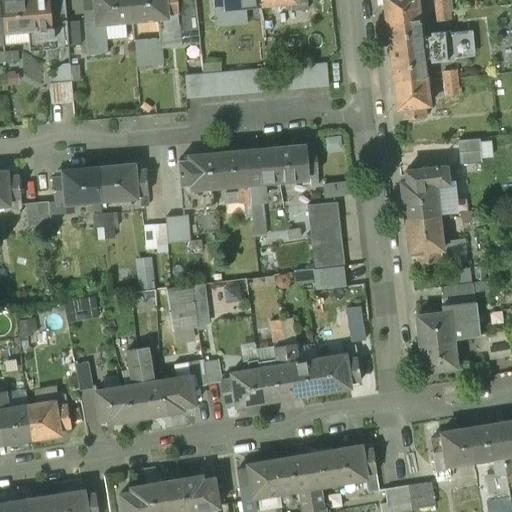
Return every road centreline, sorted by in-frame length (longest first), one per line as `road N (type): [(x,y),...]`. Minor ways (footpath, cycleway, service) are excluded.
road 1 (residential): [(398,411),(0,476)]
road 2 (residential): [(0,144),(361,112)]
road 3 (residential): [(361,112),(398,411)]
